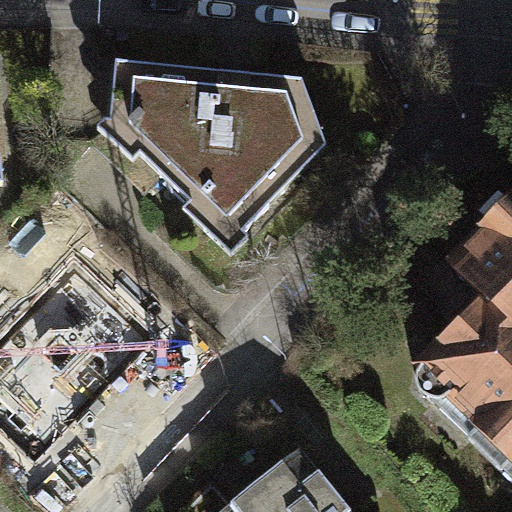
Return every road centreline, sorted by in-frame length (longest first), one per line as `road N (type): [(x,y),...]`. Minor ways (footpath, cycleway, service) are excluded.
road 1 (residential): [(511,66),(102,511)]
road 2 (secondary): [(511,14),(360,0)]
